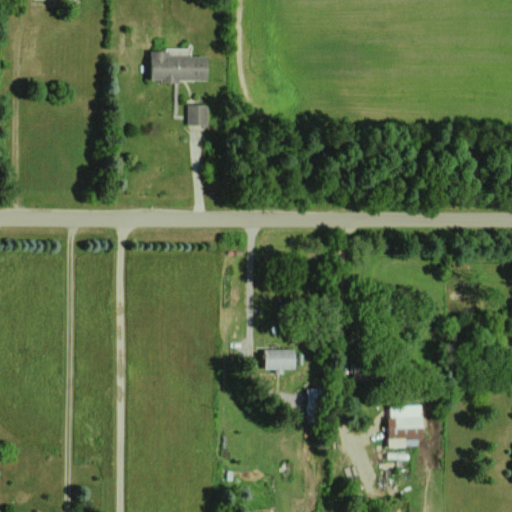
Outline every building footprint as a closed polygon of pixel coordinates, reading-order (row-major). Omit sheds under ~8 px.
[(146,54),(145,81),(201,82),(202,55),(146,54)] [(184,125),(204,125),(204,103),(184,103),(184,125)] [(259,368),(289,368),(289,348),(259,348),(259,368)] [(301,415),(322,415),(322,386),(301,386),(301,415)] [(417,437),(417,403),(384,404),(385,445),(400,445),(400,437),(417,437)]
